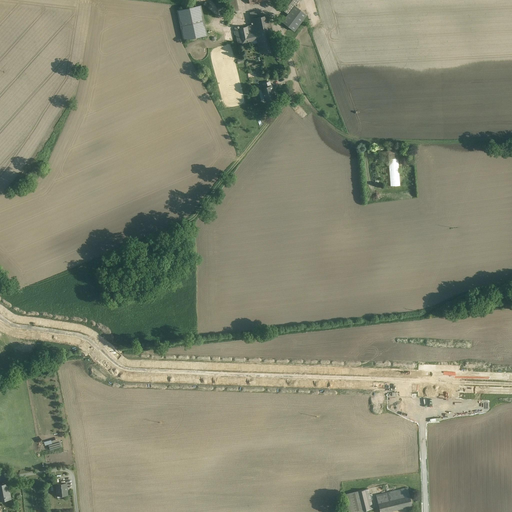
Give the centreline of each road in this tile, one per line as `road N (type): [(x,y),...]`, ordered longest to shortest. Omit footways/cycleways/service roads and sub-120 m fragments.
road 1 (track): [(91,264),(195,216),(296,84)]
road 2 (track): [(473,141),(351,139),(296,84)]
